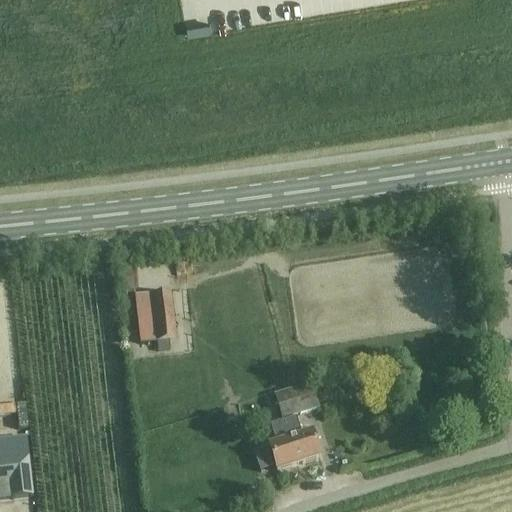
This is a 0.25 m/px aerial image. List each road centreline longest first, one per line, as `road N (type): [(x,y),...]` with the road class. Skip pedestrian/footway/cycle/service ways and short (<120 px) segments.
road 1 (primary): [(0,226),(503,166)]
road 2 (unclassified): [(511,447),(290,511)]
road 3 (unclassified): [(511,307),(503,166)]
